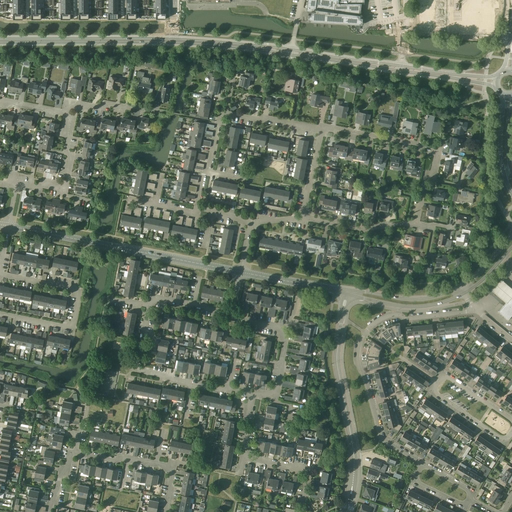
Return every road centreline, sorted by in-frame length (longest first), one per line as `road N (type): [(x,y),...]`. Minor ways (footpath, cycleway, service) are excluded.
road 1 (residential): [(475,307),(387,316),(361,338),(358,362),(381,439),(421,463)]
road 2 (tertiary): [(240,272),(8,225)]
road 3 (residential): [(0,274),(78,295),(72,327),(0,314)]
road 4 (residential): [(511,421),(447,377),(434,386),(508,437)]
road 5 (tertiary): [(0,40),(174,41)]
road 6 (tertiary): [(353,480),(336,360),(342,311)]
road 7 (residential): [(321,129),(440,149)]
